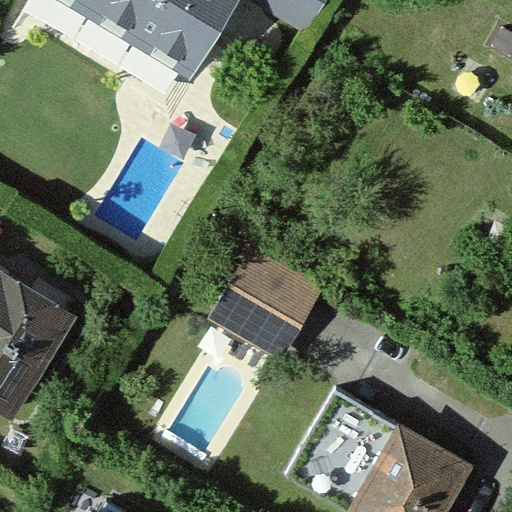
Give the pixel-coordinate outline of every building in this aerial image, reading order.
[(230,0),(70,0),(189,71),(230,0)] [(318,0),(257,0),(302,27),(318,0)] [(250,240),(207,312),(279,356),(299,323),(322,284),(250,240)] [(74,308),(0,262),(0,406),(10,413),(74,308)] [(441,511),(472,458),(396,415),(343,509),(347,511),(441,511)]
